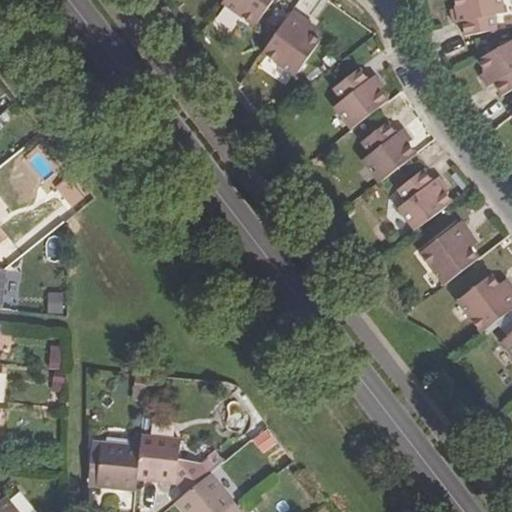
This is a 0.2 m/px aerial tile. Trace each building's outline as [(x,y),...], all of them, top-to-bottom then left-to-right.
[(224,0),(222,3),(255,27),(273,0),(224,0)] [(504,14),(500,0),(453,0),(455,10),(458,23),(461,23),(465,37),(496,31),(493,16),(504,14)] [(455,10),(450,11),(454,25),(458,23),(455,10)] [(292,11),(262,54),(295,77),(320,42),(309,34),(302,30),(307,23),(292,11)] [(302,30),(309,34),(314,28),(307,23),(302,30)] [(511,40),(478,61),(484,73),(491,85),(494,84),(501,97),(511,90),(511,40)] [(351,130),(388,102),(379,90),(370,80),(368,81),(359,70),(333,89),(343,101),(334,108),(351,130)] [(480,76),(487,88),(491,85),(484,73),(480,76)] [(370,80),(379,90),(383,87),(374,76),(370,80)] [(396,135),(387,123),(361,142),(371,155),(362,161),(379,184),(416,156),(407,144),(399,133),(396,135)] [(399,133),(407,144),(411,141),(403,130),(399,133)] [(415,232),(452,203),(443,192),(435,181),(432,183),(423,171),(397,190),(406,202),(398,209),(415,232)] [(435,181),(443,192),(447,189),(439,178),(435,181)] [(472,237),(460,223),(419,254),(444,286),(478,259),(470,249),(465,243),(472,237)] [(470,249),(477,244),(472,237),(465,243),(470,249)] [(499,286),(491,276),(457,302),(481,334),(511,310),(511,289),(511,288),(504,293),(499,286)] [(511,288),(506,281),(499,286),(504,293),(511,288)] [(46,293),(45,314),(61,315),(62,294),(46,293)] [(511,334),(501,343),(511,357),(511,334)] [(140,450),(137,481),(175,486),(184,497),(210,476),(201,466),(178,463),(180,442),(142,437),(140,450)] [(101,446),(97,489),(135,494),(137,481),(140,450),(101,446)] [(228,511),(234,507),(210,476),(184,497),(173,507),(176,511),(228,511)] [(0,511),(16,511),(5,498),(0,502),(0,511)]
